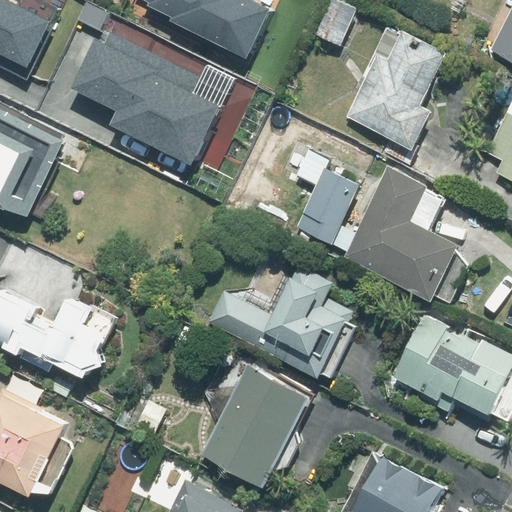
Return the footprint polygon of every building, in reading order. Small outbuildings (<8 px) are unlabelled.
[(54,20),(10,0),(0,0),(0,51),(31,67),(54,20)] [(136,0),(136,1),(252,58),(278,8),(262,0),(136,0)] [(345,42),(362,4),(353,0),(335,0),(320,31),(345,42)] [(111,12),(88,1),(79,21),(101,32),(111,12)] [(511,11),(495,48),(511,56),(511,11)] [(381,49),(350,112),(418,145),(438,104),(426,99),(452,47),(407,25),(393,55),(381,49)] [(202,80),(103,31),(76,86),(122,109),(114,124),(196,165),(224,108),(196,93),(202,80)] [(72,136),(0,101),(0,196),(35,213),(72,136)] [(511,106),(491,151),(506,158),(500,170),(511,175),(511,106)] [(327,168),(311,160),(303,177),(320,184),(300,225),(351,250),(348,255),(438,297),(464,239),(417,217),(434,182),(393,162),(360,231),(344,223),(365,182),(329,165),(327,168)] [(301,262),(278,314),(226,290),(211,323),(324,375),(326,372),(336,376),(360,325),(352,321),(357,310),(330,298),(338,280),(301,262)] [(0,339),(24,351),(29,343),(91,373),(112,328),(92,319),(99,303),(86,297),(84,300),(73,294),(58,325),(38,315),(44,303),(18,291),(17,294),(1,287),(0,289),(0,339)] [(453,325),(430,314),(399,377),(427,390),(425,395),(454,409),(462,393),(498,410),(511,382),(501,377),(506,366),(480,354),(486,340),(470,333),(468,337),(451,329),(453,325)] [(195,343),(201,330),(188,322),(181,335),(195,343)] [(270,481),(314,391),(250,359),(206,449),(270,481)] [(53,387),(69,395),(76,383),(59,374),(53,387)] [(0,475),(36,493),(71,420),(47,408),(48,406),(6,386),(2,395),(0,393),(0,475)] [(158,431),(171,405),(152,397),(139,423),(158,431)] [(357,511),(444,511),(438,509),(450,484),(385,453),(357,511)] [(169,511),(252,511),(246,509),(249,504),(187,475),(169,511)] [(101,511),(103,510),(86,503),(81,511),(101,511)]
